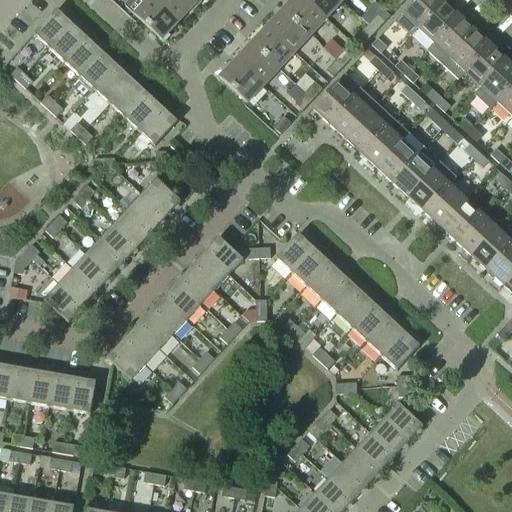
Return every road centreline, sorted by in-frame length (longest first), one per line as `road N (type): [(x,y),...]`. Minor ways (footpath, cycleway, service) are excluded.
road 1 (residential): [(0,328),(99,346),(257,180)]
road 2 (residential): [(481,383),(454,347),(450,327),(405,287),(392,260),(257,180)]
road 3 (residential): [(481,383),(359,511)]
road 4 (residential): [(257,180),(200,125),(178,56)]
